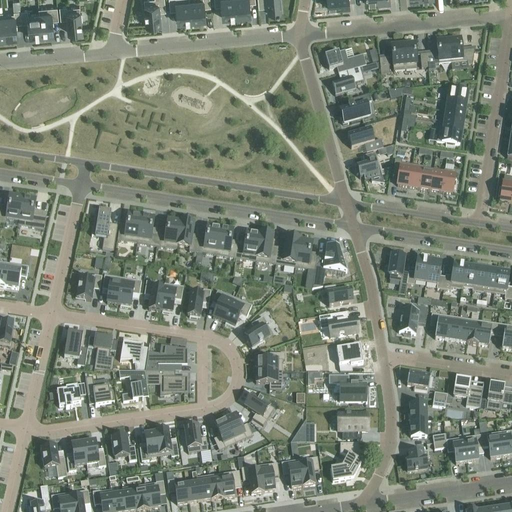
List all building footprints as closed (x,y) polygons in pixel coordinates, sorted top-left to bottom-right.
[(155,25),(160,24),(159,12),(166,12),(164,0),(143,0),(144,2),(142,2),(143,5),(144,5),(145,11),(143,11),(144,19),(145,19),(146,21),(144,21),(145,24),(146,24),(146,26),(148,25),(148,27),(155,26),(155,25)] [(189,1),(190,1),(189,0),(168,0),(170,11),(176,11),(177,22),(191,21),(189,1)] [(200,0),(190,1),(189,1),(191,21),(192,21),(193,22),(200,22),(200,20),(205,20),(204,8),(211,7),(209,0),(200,0)] [(234,0),(213,0),(215,7),(221,6),(222,18),(236,17),(234,0)] [(234,0),(236,17),(237,17),(237,18),(245,17),(245,16),(250,15),(249,3),(256,3),(255,0),(234,0)] [(257,0),(258,3),(267,2),(268,14),(282,12),(280,0),(257,0)] [(327,0),(328,9),(336,8),(336,6),(349,5),(348,0),(327,0)] [(81,21),(83,21),(82,14),(80,14),(79,7),(67,8),(67,6),(59,7),(60,20),(67,19),(68,33),(74,32),(74,34),(81,33),(80,32),(82,32),(81,21)] [(39,9),(39,14),(41,36),(44,35),(44,37),(50,36),(50,35),(53,34),(52,21),(58,20),(57,7),(39,9)] [(39,14),(28,15),(27,10),(20,11),(22,24),(28,23),(29,37),(32,36),(32,38),(39,37),(39,36),(41,36),(39,14)] [(22,24),(20,11),(13,11),(14,14),(3,15),(2,15),(5,39),(7,39),(7,40),(14,40),(14,38),(17,38),(15,24),(22,24)] [(460,41),(449,42),(451,64),(467,63),(467,65),(472,65),(474,51),(461,52),(460,41)] [(451,64),(449,42),(437,43),(439,66),(451,64)] [(404,46),(403,47),(405,71),(417,70),(415,45),(412,46),(412,43),(404,44),(404,46)] [(405,71),(403,47),(401,47),(401,44),(393,45),(394,47),(391,48),(393,72),(405,71)] [(345,52),(325,57),(329,71),(341,67),(343,74),(347,73),(360,69),(366,67),(363,56),(354,58),(352,50),(345,52)] [(428,69),(427,55),(420,56),(421,70),(428,69)] [(435,71),(434,55),(427,55),(428,69),(428,71),(435,71)] [(390,75),(388,59),(379,60),(381,76),(390,75)] [(349,79),(331,84),(332,85),(333,85),(336,96),(335,96),(335,97),(356,91),(354,85),(363,82),(360,69),(347,73),(349,79)] [(445,91),(443,102),(466,105),(467,94),(445,91)] [(340,111),(342,118),(340,119),(342,126),(348,125),(348,124),(350,124),(351,125),(360,123),(360,121),(370,118),(366,104),(371,103),(369,96),(353,100),(354,107),(340,111)] [(464,115),(466,105),(443,102),(441,112),(464,115)] [(463,125),(464,115),(441,112),(440,122),(463,125)] [(461,136),(463,125),(440,122),(438,132),(461,136)] [(351,150),(364,146),(366,154),(383,150),(381,141),(374,143),(370,130),(347,137),(351,150)] [(459,147),(461,136),(438,132),(436,143),(446,145),(445,147),(454,149),(455,146),(459,147)] [(393,147),(385,150),(386,156),(387,158),(392,157),(393,147)] [(363,157),(364,161),(365,160),(366,165),(354,168),(357,176),(358,175),(360,180),(363,179),(364,182),(379,178),(376,168),(379,167),(375,154),(363,157)] [(409,189),(412,166),(401,164),(402,162),(395,161),(392,176),(399,177),(397,187),(409,189)] [(419,191),(422,172),(423,173),(423,168),(412,166),(409,189),(419,191)] [(444,171),(443,176),(444,176),(441,194),(452,196),(453,191),(456,191),(457,182),(454,182),(455,173),(444,171)] [(430,192),(433,174),(423,173),(422,172),(419,191),(430,192)] [(441,194),(444,176),(443,176),(433,174),(430,192),(441,194)] [(511,199),(511,183),(503,182),(502,190),(499,189),(498,198),(501,198),(500,203),(511,205),(511,199)] [(19,222),(23,199),(10,197),(8,212),(1,211),(0,214),(0,224),(6,225),(7,220),(19,222)] [(44,231),(46,218),(33,216),(36,201),(23,199),(19,222),(18,227),(44,231)] [(99,212),(96,212),(92,237),(104,239),(102,251),(114,252),(118,227),(109,225),(111,213),(99,211),(99,212)] [(137,245),(141,217),(128,215),(126,230),(119,229),(117,242),(137,245)] [(157,248),(159,235),(152,234),(154,219),(141,217),(137,245),(157,248)] [(177,246),(181,223),(168,221),(166,236),(159,235),(157,248),(177,251),(178,246),(177,246)] [(178,246),(189,248),(189,253),(196,254),(198,241),(191,240),(194,225),(181,223),(177,246),(178,246)] [(216,257),(220,229),(208,227),(205,242),(198,241),(196,254),(216,257)] [(236,260),(238,247),(231,246),(233,231),(220,229),(216,257),(236,260)] [(256,263),(260,235),(247,233),(245,248),(238,247),(236,260),(256,263)] [(275,266),(277,253),(271,252),(273,237),(260,235),(256,263),(275,266)] [(295,269),(299,241),(287,239),(284,254),(277,253),(275,266),(295,269)] [(312,243),(299,241),(295,269),(315,272),(317,259),(310,258),(312,243)] [(317,259),(315,272),(342,276),(343,276),(343,274),(347,274),(344,266),(345,261),(343,261),(339,248),(326,246),(325,258),(317,257),(317,259)] [(406,287),(407,286),(408,274),(402,273),(404,258),(392,256),(389,276),(390,276),(389,281),(400,283),(399,286),(406,287)] [(415,282),(426,284),(429,262),(427,262),(427,260),(420,259),(420,261),(417,260),(415,274),(408,273),(408,274),(407,286),(414,287),(415,282)] [(436,290),(443,291),(445,279),(439,278),(441,264),(438,263),(438,262),(432,261),(432,262),(429,262),(426,284),(437,286),(436,290)] [(0,263),(0,288),(5,289),(9,265),(0,263)] [(9,265),(5,289),(18,291),(20,279),(27,280),(28,268),(9,265)] [(451,289),(462,291),(465,268),(464,267),(464,266),(459,266),(459,267),(454,266),(452,277),(446,276),(445,279),(443,291),(450,292),(451,289)] [(472,293),(476,269),(475,269),(475,268),(470,267),(470,268),(465,268),(462,291),(462,289),(472,290),(472,293)] [(472,293),(483,294),(487,271),(486,271),(486,269),(481,269),(481,270),(476,269),(472,293)] [(484,293),(494,295),(497,272),(496,272),(497,271),(492,271),(492,272),(487,271),(483,294),(484,293)] [(504,301),(511,302),(511,296),(511,288),(507,288),(509,274),(508,274),(508,273),(503,272),(502,273),(497,272),(494,295),(505,296),(504,301)] [(78,286),(77,293),(78,293),(77,300),(91,302),(93,290),(100,291),(102,278),(94,277),(94,278),(81,276),(79,286),(78,286)] [(104,277),(102,291),(109,292),(107,305),(119,307),(123,280),(104,277)] [(123,280),(119,307),(120,307),(120,308),(128,309),(128,308),(131,308),(133,295),(139,296),(141,283),(123,280)] [(161,313),(164,291),(153,289),(154,285),(146,284),(144,297),(151,298),(149,312),(160,314),(161,313)] [(164,290),(161,312),(162,312),(162,314),(170,315),(170,314),(173,314),(175,301),(181,302),(183,288),(164,286),(164,290)] [(336,286),(324,289),(325,296),(327,295),(329,308),(353,304),(351,290),(337,293),(336,286)] [(202,296),(191,294),(187,317),(190,317),(189,319),(197,320),(197,319),(200,319),(202,305),(209,306),(211,292),(203,291),(202,296)] [(217,292),(212,305),(218,308),(213,320),(224,324),(235,300),(217,292)] [(235,300),(224,324),(226,325),(225,326),(232,329),(232,328),(235,329),(240,317),(246,320),(252,307),(235,300)] [(446,303),(432,301),(431,307),(445,309),(446,303)] [(402,311),(399,334),(403,335),(403,337),(410,338),(411,336),(415,337),(417,325),(425,326),(428,309),(410,307),(409,312),(402,311)] [(342,314),(327,317),(331,339),(358,335),(358,332),(359,332),(358,323),(356,323),(356,320),(347,322),(347,321),(343,321),(342,314)] [(446,341),(449,318),(431,315),(429,328),(429,333),(435,334),(434,340),(435,340),(446,341)] [(255,331),(244,337),(252,350),(258,346),(258,347),(265,344),(264,343),(273,337),(266,325),(267,325),(263,318),(251,325),(255,331)] [(456,343),(460,320),(449,318),(446,341),(456,343)] [(467,345),(471,321),(460,320),(456,343),(467,345)] [(478,346),(481,323),(471,321),(467,345),(466,345),(478,347),(478,346)] [(0,346),(10,348),(14,325),(2,323),(0,333),(0,346)] [(497,338),(499,326),(481,323),(478,346),(488,348),(489,349),(490,337),(497,338)] [(511,327),(499,326),(497,338),(503,339),(501,350),(502,351),(502,350),(511,351),(511,327)] [(83,335),(68,333),(64,359),(78,361),(77,367),(85,368),(88,350),(81,349),(83,335)] [(96,337),(94,350),(97,350),(94,373),(113,373),(115,359),(109,358),(110,352),(116,353),(117,341),(116,343),(111,342),(111,340),(107,339),(96,337)] [(133,365),(139,366),(140,373),(145,373),(147,361),(141,360),(143,345),(132,346),(132,341),(124,340),(120,363),(132,361),(133,365)] [(360,347),(336,351),(340,373),(352,373),(351,368),(363,366),(360,347)] [(147,361),(145,373),(158,373),(158,367),(179,367),(179,364),(187,364),(187,351),(165,348),(164,356),(148,354),(147,361)] [(269,361),(256,361),(256,373),(282,373),(282,362),(285,362),(285,355),(269,355),(269,361)] [(133,395),(122,396),(123,404),(143,401),(141,389),(146,388),(147,388),(147,387),(145,373),(140,373),(129,373),(133,395)] [(175,373),(145,373),(147,387),(148,387),(147,382),(160,382),(160,398),(173,397),(173,394),(187,394),(187,379),(175,379),(175,373)] [(282,373),(256,373),(256,385),(269,385),(269,391),(282,391),(282,373)] [(322,381),(322,374),(307,374),(307,387),(314,387),(314,381),(322,381)] [(409,375),(408,377),(407,377),(407,382),(407,387),(414,388),(414,392),(427,394),(427,390),(428,390),(430,378),(424,377),(424,375),(417,374),(416,376),(409,375)] [(349,377),(329,377),(329,386),(340,386),(340,403),(366,403),(366,385),(349,385),(349,377)] [(92,379),(85,380),(88,397),(93,396),(95,408),(111,405),(111,404),(114,403),(112,393),(109,393),(108,389),(94,391),(92,379)] [(482,389),(469,387),(470,383),(465,382),(465,383),(456,381),(453,397),(467,400),(466,408),(480,410),(483,388),(482,388),(482,389)] [(66,410),(72,409),(72,406),(81,405),(80,398),(86,397),(84,385),(77,386),(78,391),(67,393),(67,391),(57,392),(59,409),(66,408),(66,410)] [(486,410),(501,413),(502,405),(511,406),(511,393),(503,393),(504,388),(499,387),(499,388),(490,386),(486,410)] [(434,394),(433,401),(446,403),(447,396),(434,394)] [(304,396),(296,395),(296,406),(304,406),(304,396)] [(252,396),(245,408),(256,415),(252,420),(263,427),(274,411),(252,396)] [(445,410),(446,403),(433,401),(432,408),(445,410)] [(408,421),(410,421),(410,423),(426,422),(426,406),(410,407),(410,416),(408,416),(408,421)] [(368,415),(338,415),(338,433),(342,433),(342,440),(357,440),(357,433),(368,433),(368,415)] [(236,416),(225,421),(236,445),(252,437),(247,426),(241,428),(236,416)] [(220,438),(214,441),(219,453),(236,445),(225,421),(224,422),(223,420),(216,423),(217,425),(214,426),(220,438)] [(306,422),(291,444),(306,445),(306,422)] [(427,438),(426,422),(410,423),(410,439),(427,438)] [(198,427),(184,429),(188,455),(208,452),(206,439),(200,440),(198,427)] [(168,432),(156,433),(156,434),(160,458),(171,457),(171,459),(179,458),(177,444),(170,445),(168,432)] [(511,445),(511,432),(498,434),(499,439),(498,439),(501,459),(511,457),(511,454),(511,445)] [(146,449),(140,450),(142,463),(149,462),(149,460),(160,458),(156,434),(155,434),(155,433),(147,434),(147,435),(144,436),(146,449)] [(498,439),(499,439),(498,434),(480,437),(482,449),(488,449),(490,461),(501,459),(498,439)] [(445,436),(432,438),(433,445),(446,443),(446,442),(445,436)] [(314,437),(306,437),(306,445),(314,445),(314,437)] [(482,449),(480,437),(463,439),(467,464),(478,462),(476,450),(482,449)] [(129,463),(137,462),(135,449),(128,450),(126,438),(112,440),(113,447),(111,447),(113,454),(114,454),(115,460),(128,458),(129,463)] [(467,464),(463,439),(446,442),(446,443),(447,450),(448,455),(454,454),(456,466),(467,464)] [(85,444),(83,444),(87,466),(98,464),(98,469),(106,468),(104,454),(97,455),(95,442),(93,443),(92,441),(85,443),(85,444)] [(447,450),(446,443),(433,445),(434,452),(447,450)] [(73,459),(67,460),(69,473),(76,472),(76,468),(87,466),(83,444),(72,446),(73,459)] [(340,469),(329,470),(331,484),(349,482),(355,473),(361,465),(357,462),(357,446),(339,446),(339,456),(346,460),(340,469)] [(42,457),(41,457),(42,465),(44,464),(44,470),(56,468),(58,480),(67,478),(64,459),(58,460),(56,448),(41,450),(42,457)] [(407,455),(408,461),(406,461),(408,473),(426,470),(425,460),(428,459),(427,452),(407,455)] [(317,459),(299,462),(303,488),(315,487),(313,473),(319,472),(317,459)] [(299,462),(281,464),(283,477),(289,476),(291,489),(303,488),(299,462)] [(277,465),(259,468),(263,494),(275,492),(273,479),(279,478),(277,465)] [(259,468),(241,470),(243,483),(249,482),(251,496),(263,494),(259,468)] [(239,473),(219,476),(223,500),(235,498),(233,487),(241,486),(239,473)] [(219,476),(208,478),(212,501),(211,501),(211,502),(223,500),(219,476)] [(197,479),(196,479),(197,484),(200,503),(211,501),(212,501),(208,478),(197,479)] [(174,481),(167,482),(169,495),(175,494),(177,506),(189,505),(186,486),(175,487),(174,481)] [(156,485),(145,487),(149,511),(160,509),(159,498),(165,497),(163,483),(156,484),(156,485)] [(197,484),(186,486),(189,505),(200,503),(197,484)] [(145,487),(134,488),(137,511),(143,511),(149,511),(145,487)] [(137,511),(134,488),(122,490),(123,495),(125,511),(137,511)] [(88,492),(70,495),(72,511),(84,511),(83,507),(90,506),(88,492)] [(100,492),(93,493),(95,507),(101,506),(102,511),(113,511),(112,497),(112,496),(112,492),(100,493),(100,492)] [(72,511),(70,495),(51,498),(53,511),(60,510),(59,511),(72,511)] [(112,496),(112,497),(113,511),(125,511),(123,495),(112,496)] [(30,508),(28,509),(28,511),(47,511),(51,511),(49,499),(42,501),(42,502),(30,504),(29,504),(30,508)]
